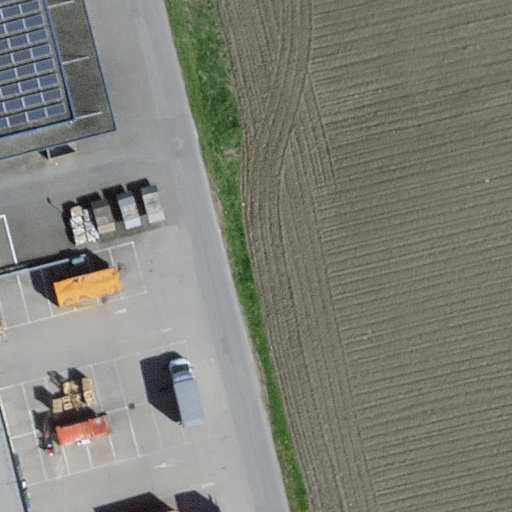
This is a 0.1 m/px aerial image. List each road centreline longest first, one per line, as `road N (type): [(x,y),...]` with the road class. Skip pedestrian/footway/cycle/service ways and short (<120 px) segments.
road 1 (unclassified): [(135,0),(256,511)]
road 2 (unknown): [(208,299),(0,357)]
